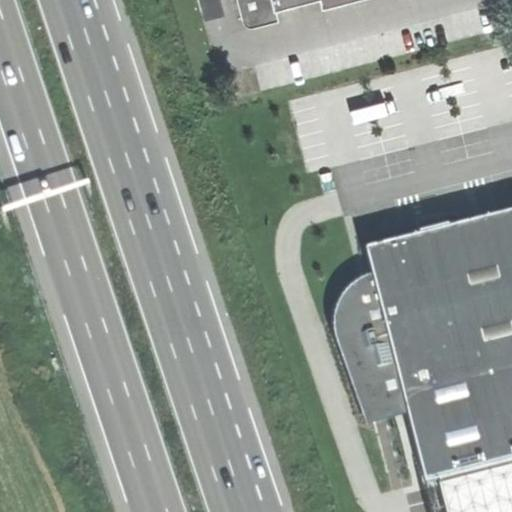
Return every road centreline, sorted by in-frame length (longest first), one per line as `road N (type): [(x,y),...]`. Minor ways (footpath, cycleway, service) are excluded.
road 1 (trunk): [(236,511),(70,0)]
road 2 (trunk): [(0,39),(157,511)]
